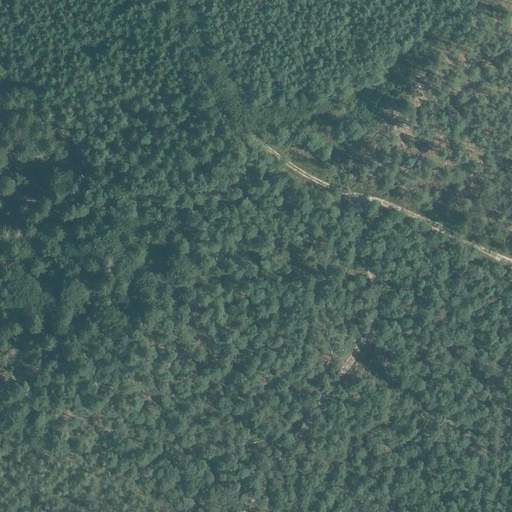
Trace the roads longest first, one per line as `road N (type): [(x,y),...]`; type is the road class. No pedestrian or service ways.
road 1 (track): [(241,511),(368,327),(373,307),(358,197)]
road 2 (track): [(171,0),(184,34),(237,110),(298,169),(358,197)]
road 3 (track): [(358,197),(511,262)]
